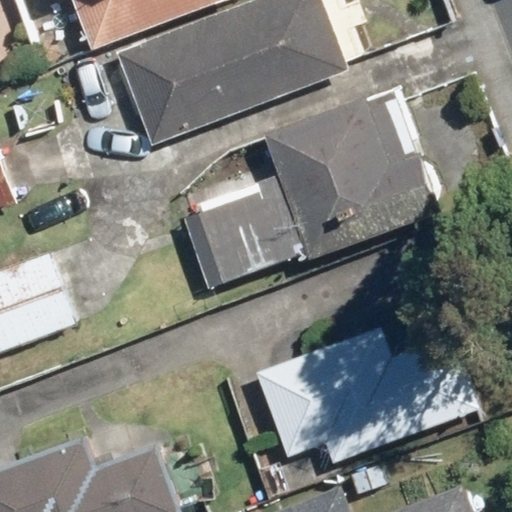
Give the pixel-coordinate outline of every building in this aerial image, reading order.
[(82,0),(99,46),(223,0),(82,0)] [(358,67),(332,0),(255,0),(125,49),(160,142),(358,67)] [(187,206),(217,287),(320,249),(323,256),(455,208),(432,147),(426,149),(403,86),(377,95),(377,93),(275,130),(289,168),(187,206)] [(0,207),(22,200),(2,145),(0,145),(0,207)] [(0,270),(0,350),(85,319),(58,248),(0,270)] [(267,368),(297,452),(333,439),(340,459),(495,405),(469,330),(401,354),(391,325),(267,368)] [(189,511),(191,511),(164,441),(101,464),(89,433),(0,466),(0,511),(189,511)] [(483,511),(471,480),(387,511),(361,511),(351,484),(278,511),(483,511)]
